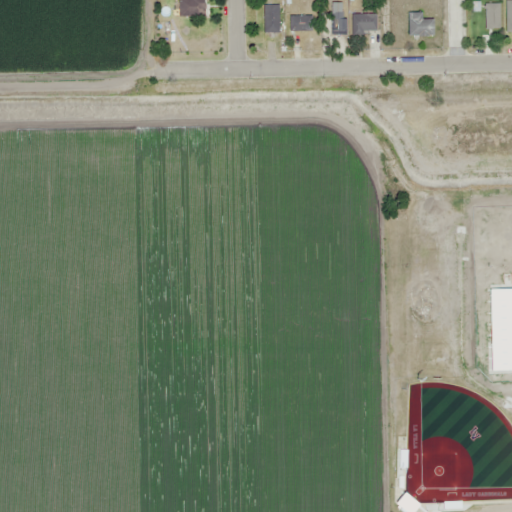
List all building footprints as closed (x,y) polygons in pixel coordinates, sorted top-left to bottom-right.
[(177,0),(178,15),(205,15),(204,0),(177,0)] [(279,4),(263,4),(263,33),(279,33),(279,4)] [(492,38),(492,10),(472,10),(472,38),(492,38)] [(422,12),(407,12),(407,35),(434,35),(434,19),(422,19),(422,12)] [(351,13),(351,32),(376,32),(376,13),(351,13)] [(511,13),(503,13),(503,35),(511,35),(511,39),(511,13)] [(289,16),(289,31),(311,31),(311,16),(289,16)] [(511,295),(497,295),(497,364),(511,364),(511,295)]
